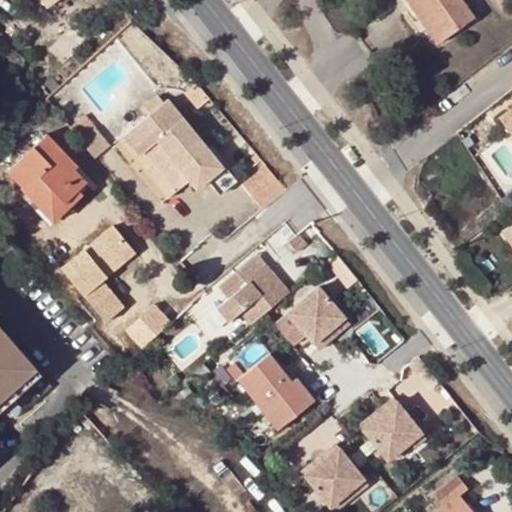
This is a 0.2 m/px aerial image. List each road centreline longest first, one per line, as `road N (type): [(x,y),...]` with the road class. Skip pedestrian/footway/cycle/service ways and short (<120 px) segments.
road 1 (residential): [(0,284),(65,354),(71,374),(65,400),(0,480)]
road 2 (tertiary): [(361,190),(511,385)]
road 3 (tertiary): [(209,0),(361,190)]
road 4 (residential): [(361,190),(511,70)]
road 5 (unknown): [(311,127),(336,81),(314,0)]
